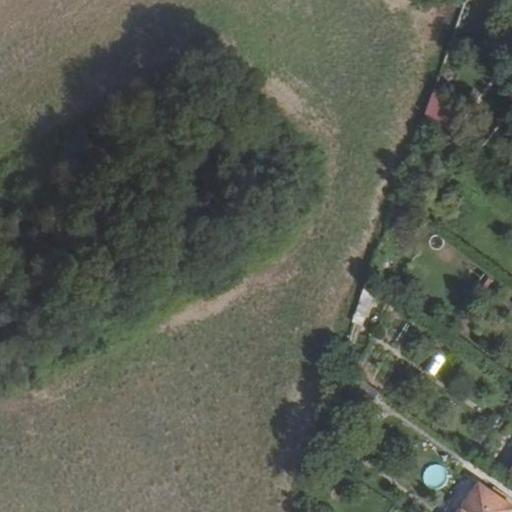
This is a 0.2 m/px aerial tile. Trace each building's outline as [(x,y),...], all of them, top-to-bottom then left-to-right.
[(467,115),(436,91),(427,116),(454,135),(467,115)] [(511,112),(480,153),(496,163),(511,143),(511,112)] [(470,153),(446,135),(438,147),(461,165),(470,153)] [(388,258),(379,254),(369,282),(377,288),(388,258)] [(377,288),(369,282),(354,324),(363,327),(377,288)] [(348,406),(376,426),(386,411),(374,403),(381,393),(365,382),(358,392),(348,406)] [(511,511),(511,505),(482,486),(464,511),(511,511)]
